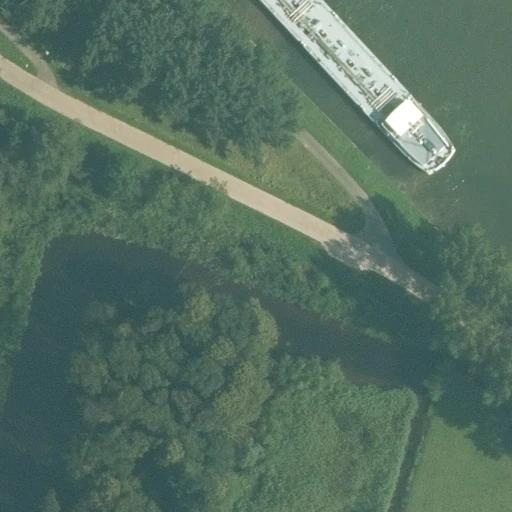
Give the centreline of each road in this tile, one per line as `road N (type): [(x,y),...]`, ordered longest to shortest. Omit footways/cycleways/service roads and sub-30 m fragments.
road 1 (unclassified): [(374,261),(0,68)]
road 2 (unclassified): [(374,261),(384,239),(359,196),(165,0)]
road 3 (unclassified): [(511,354),(374,261)]
